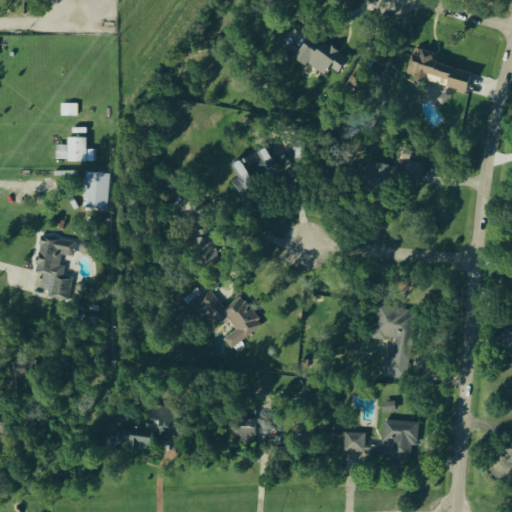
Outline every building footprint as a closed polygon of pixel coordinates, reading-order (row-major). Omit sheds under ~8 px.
[(324,78),(331,70),(338,75),(349,61),(325,43),(323,47),(310,38),(296,57),(324,78)] [(473,75),(433,64),(435,55),(413,49),(406,78),(468,94),(473,75)] [(87,139),(68,139),(68,147),(56,147),(56,163),(87,163),(87,139)] [(413,153),(404,151),(402,161),(410,164),(413,153)] [(406,179),(427,183),(432,158),(411,153),(406,179)] [(249,184),(254,182),(242,159),(232,165),(239,178),(232,182),(241,199),(253,192),(249,184)] [(364,183),(392,190),(398,169),(370,162),(364,183)] [(110,175),(88,174),(87,211),(109,211),(110,175)] [(75,244),(40,240),(36,274),(43,275),(41,290),(50,292),(49,299),(69,301),(72,280),(63,278),(65,268),(60,267),(61,257),(73,258),(75,244)] [(90,246),(79,244),(78,255),(88,257),(90,246)] [(230,351),(263,327),(242,297),(224,311),(209,291),(186,307),(196,322),(208,314),(218,328),(228,321),(236,332),(223,341),(230,351)] [(417,316),(414,316),(402,311),(377,309),(372,323),(382,326),(381,337),(392,342),(392,351),(389,357),(384,357),(382,384),(407,384),(408,382),(410,358),(413,349),(414,333),(416,331),(417,316)] [(511,359),(511,327),(504,327),(503,359),(511,359)] [(382,403),(394,402),(395,412),(383,413),(382,403)] [(240,441),(258,440),(258,421),(239,422),(240,441)] [(12,427),(0,424),(0,445),(8,447),(12,427)] [(161,435),(177,435),(177,424),(161,424),(161,435)] [(114,427),(113,451),(153,452),(154,428),(114,427)]
